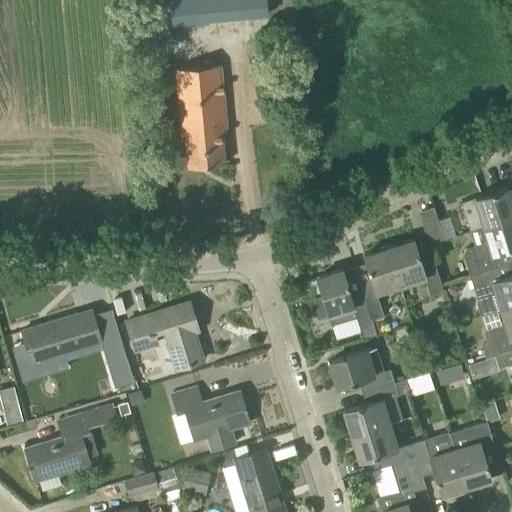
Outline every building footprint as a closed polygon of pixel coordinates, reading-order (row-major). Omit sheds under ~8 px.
[(266,0),(171,0),(174,23),(267,14),(266,0)] [(185,136),(221,132),(226,132),(220,64),(176,68),(182,136),(185,136)] [(188,167),(223,163),(221,132),(185,136),(188,167)] [(469,230),(511,217),(511,201),(508,187),(460,202),(469,230)] [(427,241),(442,237),(434,210),(419,215),(427,241)] [(469,274),(497,266),(493,254),(511,248),(511,217),(469,230),(473,244),(465,247),(462,252),(469,274)] [(421,265),(413,240),(388,247),(399,285),(424,277),(429,293),(442,289),(434,262),(421,265)] [(370,319),(371,319),(383,315),(375,292),(399,285),(388,247),(363,255),(373,288),(361,292),(370,319)] [(500,308),(511,304),(511,273),(500,278),(497,266),(469,274),(471,280),(467,281),(469,288),(473,287),(477,300),(475,300),(480,315),(500,308)] [(331,325),(356,317),(362,338),(376,334),(371,319),(370,319),(361,292),(350,295),(342,269),(316,277),(322,295),(310,299),(316,318),(328,315),(331,325)] [(450,282),(446,291),(455,296),(459,287),(450,282)] [(202,360),(190,320),(194,319),(188,301),(126,321),(135,350),(167,340),(176,368),(202,360)] [(511,304),(500,308),(505,324),(491,328),(485,330),(484,332),(487,342),(481,344),(485,358),(494,355),(511,349),(511,304)] [(78,317),(77,313),(22,330),(31,362),(100,341),(92,313),(78,317)] [(383,371),(375,346),(365,349),(328,361),(336,387),(362,379),(366,390),(393,381),(389,369),(383,371)] [(511,349),(494,355),(498,367),(511,363),(511,366),(511,349)] [(428,369),(406,377),(412,395),(434,387),(428,369)] [(351,435),(388,423),(381,399),(397,394),(393,381),(366,390),(369,402),(343,410),(351,435)] [(13,385),(0,388),(0,399),(15,395),(13,385)] [(230,428),(249,422),(239,390),(201,402),(196,386),(171,394),(176,413),(184,410),(193,439),(207,435),(211,449),(234,443),(230,428)] [(140,389),(127,393),(131,406),(144,402),(140,389)] [(33,480),(89,463),(87,456),(95,454),(87,427),(117,418),(113,404),(57,421),(62,436),(24,448),(33,480)] [(465,486),(490,478),(482,453),(494,449),(486,421),(472,425),(448,431),(465,486)] [(396,447),(388,423),(351,435),(359,460),(385,452),(389,464),(402,460),(415,456),(411,443),(396,447)] [(465,486),(448,431),(411,443),(415,456),(420,471),(421,471),(432,468),(440,494),(465,486)] [(250,511),(285,511),(265,448),(236,457),(233,447),(220,451),(224,466),(235,463),(250,511)] [(420,471),(415,456),(402,460),(389,464),(397,491),(376,497),(380,511),(409,511),(406,503),(415,501),(411,487),(424,483),(421,471),(420,471)] [(186,479),(183,491),(188,492),(206,496),(211,472),(209,471),(189,467),(186,479)] [(129,494),(148,489),(156,486),(152,473),(125,481),(129,494)]
